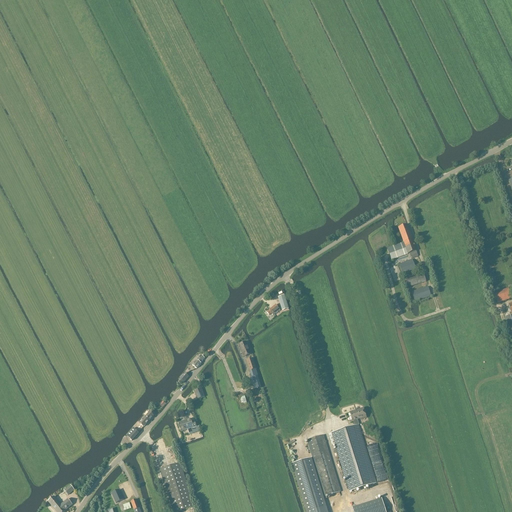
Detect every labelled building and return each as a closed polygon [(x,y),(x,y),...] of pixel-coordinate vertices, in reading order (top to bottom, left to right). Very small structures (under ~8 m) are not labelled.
[(404,242),(387,248),(391,260),(408,254),(409,254),(410,256),(411,256),(412,259),(418,257),(418,254),(417,254),(407,225),(399,228),(404,242)] [(403,275),(416,270),(412,260),(399,264),(403,275)] [(414,301),(431,296),(428,287),(412,292),(414,301)] [(497,304),(511,298),(509,288),(494,293),(497,304)] [(285,295),(278,297),(281,307),(283,306),(284,308),(288,307),(285,296),(285,295)] [(269,310),(267,312),(269,315),(272,313),(273,315),(280,310),(279,309),(280,308),(278,305),(277,305),(276,305),(269,310)] [(239,345),(244,357),(251,354),(246,342),(239,345)] [(201,364),(205,359),(201,356),(197,361),(193,365),(197,369),(201,364)] [(253,358),(246,361),(250,371),(256,369),(253,358)] [(256,369),(250,371),(252,378),(258,376),(256,369)] [(185,374),(179,380),(183,383),(189,377),(185,374)] [(252,378),(250,379),(254,390),(261,388),(258,376),(252,378)] [(197,400),(205,397),(202,388),(194,391),(197,400)] [(363,409),(357,410),(360,419),(360,420),(366,418),(363,409)] [(357,410),(350,413),(352,421),(360,419),(357,410)] [(144,427),(154,416),(150,412),(140,424),(144,427)] [(194,429),(197,428),(194,421),(191,422),(191,419),(179,423),(182,432),(193,428),(194,429)] [(358,420),(353,421),(354,426),(332,433),(350,491),(376,483),(358,425),(359,425),(358,420)] [(132,441),(140,432),(134,428),(127,436),(129,438),(132,441)] [(325,497),(340,492),(323,436),(308,440),(325,497)] [(312,458),(292,464),(306,511),(307,511),(327,506),(312,458)] [(173,511),(178,511),(194,507),(180,464),(160,470),(173,511)] [(68,495),(74,490),(70,486),(64,491),(68,495)] [(112,494),(116,503),(124,500),(120,490),(112,494)] [(66,510),(72,505),(68,499),(61,505),(54,497),(48,502),(56,511),(64,511),(66,510)] [(384,511),(381,499),(361,505),(362,511),(384,511)] [(134,511),(140,511),(139,508),(137,500),(131,502),(134,510),(134,511)]
